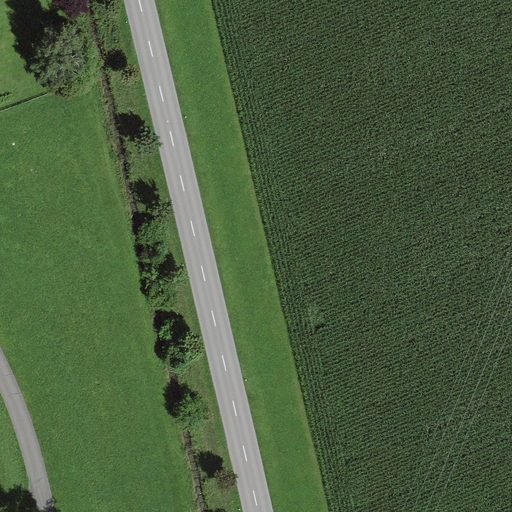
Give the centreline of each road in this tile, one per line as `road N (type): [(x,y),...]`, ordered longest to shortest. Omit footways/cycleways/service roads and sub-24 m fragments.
road 1 (tertiary): [(257,511),(139,0)]
road 2 (unclassified): [(0,371),(24,422),(47,511)]
